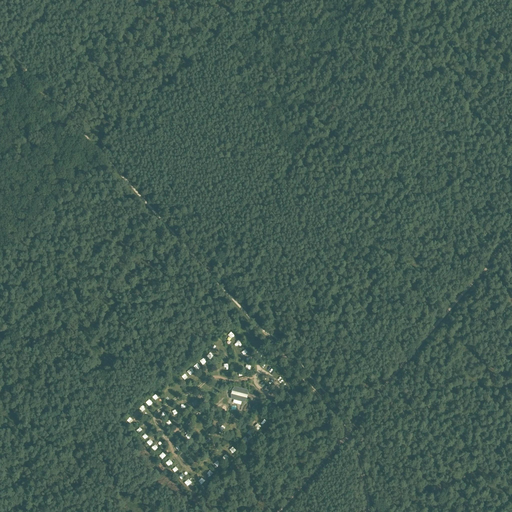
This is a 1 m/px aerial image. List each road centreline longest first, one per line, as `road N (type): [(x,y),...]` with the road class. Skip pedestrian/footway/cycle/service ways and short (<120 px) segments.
road 1 (unknown): [(351,427),(511,243)]
road 2 (track): [(511,155),(371,0)]
